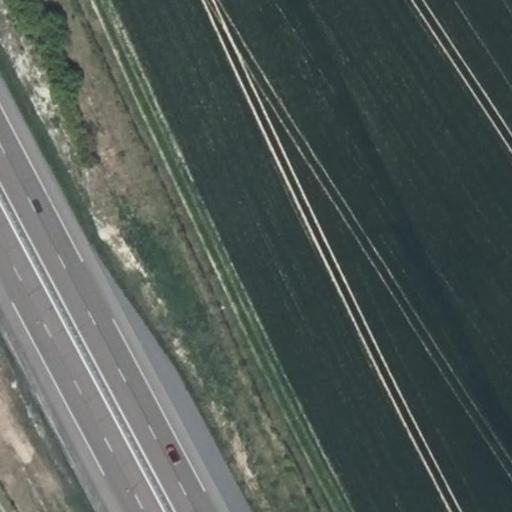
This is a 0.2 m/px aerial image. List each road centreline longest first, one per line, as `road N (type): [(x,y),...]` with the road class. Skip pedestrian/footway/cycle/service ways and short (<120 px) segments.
road 1 (track): [(337,511),(91,0)]
road 2 (motorway): [(199,511),(0,135)]
road 3 (motorway): [(0,238),(143,511)]
